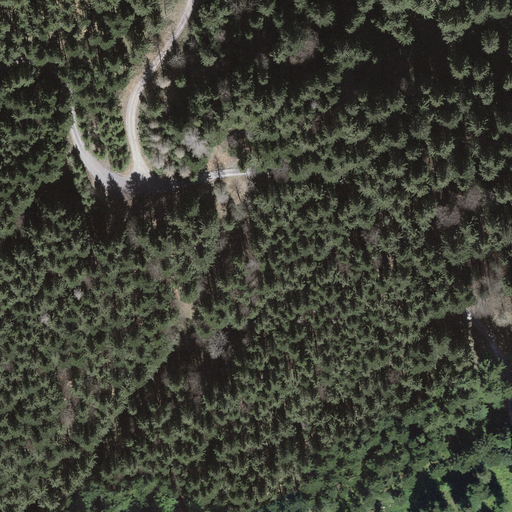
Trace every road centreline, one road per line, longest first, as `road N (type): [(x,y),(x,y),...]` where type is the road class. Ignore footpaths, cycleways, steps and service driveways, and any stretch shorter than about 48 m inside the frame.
road 1 (track): [(140,182),(276,160),(347,171),(393,193),(433,274),(483,334),(502,379),(511,449)]
road 2 (track): [(190,0),(141,83),(132,137),(140,182)]
road 3 (track): [(0,74),(47,88),(100,171),(114,183),(140,182)]
